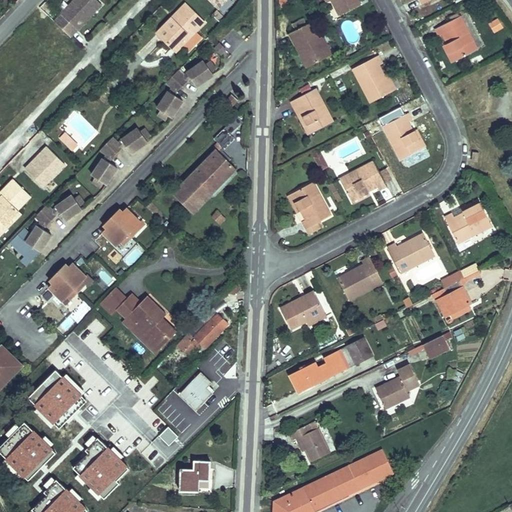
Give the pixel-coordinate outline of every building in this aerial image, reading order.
[(74,0),(54,21),(71,37),(83,24),(81,22),(90,12),(92,15),(102,5),(96,0),(74,0)] [(209,0),(218,8),(226,0),(209,0)] [(332,0),(340,15),(360,4),(357,0),(330,0),(331,0),(332,0)] [(172,18),(175,21),(189,7),(185,4),(172,18)] [(157,33),(172,48),(186,34),(189,38),(195,32),(204,22),(189,7),(175,21),(172,18),(157,33)] [(214,14),(219,19),(222,15),(217,10),(214,14)] [(81,22),(83,24),(92,15),(90,12),(81,22)] [(435,29),(444,46),(447,44),(455,61),(478,50),(460,16),(435,29)] [(491,22),(496,31),(503,27),(498,19),(491,22)] [(307,67),(328,57),(319,38),(318,38),(310,23),(290,33),(307,67)] [(172,48),(176,51),(183,45),(189,51),(201,39),(195,32),(189,38),(186,34),(172,48)] [(322,36),(319,38),(328,57),(332,55),(322,36)] [(215,48),(221,54),(225,50),(219,44),(215,48)] [(447,44),(444,46),(453,63),(455,61),(447,44)] [(115,54),(122,61),(127,56),(120,49),(115,54)] [(371,103),(392,91),(384,75),(379,65),(383,63),(378,55),(353,69),(371,103)] [(172,76),(182,85),(190,77),(196,85),(213,74),(210,70),(205,63),(203,60),(187,72),(184,76),(178,70),(172,76)] [(205,63),(210,70),(215,67),(210,60),(205,63)] [(384,75),(392,91),(396,89),(387,74),(384,75)] [(157,108),(171,117),(182,100),(173,94),(182,85),(172,76),(166,82),(172,88),(169,91),(168,91),(157,108)] [(309,84),(298,88),(301,93),(311,90),(309,84)] [(316,88),(291,101),(295,109),(298,107),(312,133),(333,122),(316,88)] [(225,101),(232,107),(238,100),(231,94),(225,101)] [(298,107),(295,109),(309,135),(312,133),(298,107)] [(158,114),(165,119),(168,115),(161,110),(158,114)] [(383,126),(401,159),(423,148),(414,131),(413,132),(408,122),(412,120),(408,113),(383,126)] [(232,121),(238,127),(243,122),(237,116),(232,121)] [(225,128),(230,134),(238,127),(232,121),(225,128)] [(106,143),(116,153),(125,144),(131,153),(147,141),(145,138),(140,131),(138,128),(121,139),(122,140),(118,143),(112,137),(106,143)] [(140,131),(145,138),(149,135),(144,128),(140,131)] [(219,151),(229,161),(231,159),(223,151),(235,139),(225,128),(214,138),(222,147),(219,151)] [(414,131),(423,148),(426,146),(417,129),(414,131)] [(60,137),(66,143),(71,139),(65,133),(60,137)] [(66,143),(73,150),(78,145),(71,139),(66,143)] [(102,182),(105,184),(117,167),(108,161),(116,153),(106,143),(101,149),(107,155),(103,158),(92,175),(95,177),(102,182)] [(213,193),(236,169),(219,151),(222,147),(218,143),(214,147),(216,150),(192,173),(213,193)] [(65,164),(47,147),(32,162),(42,171),(35,178),(43,186),(65,164)] [(321,154),(319,155),(314,158),(321,170),(327,166),(321,154)] [(386,186),(385,184),(379,172),(373,161),(340,179),(352,201),(369,192),(368,190),(377,186),(379,190),(386,186)] [(25,169),(35,178),(42,171),(32,162),(25,169)] [(379,172),(385,184),(392,180),(386,168),(379,172)] [(173,193),(193,213),(213,193),(192,173),(173,193)] [(92,182),(99,186),(102,182),(95,177),(92,182)] [(0,222),(1,221),(5,225),(11,218),(14,220),(21,213),(17,209),(31,196),(14,180),(6,187),(8,190),(0,198),(0,222)] [(313,182),(290,194),(300,211),(301,210),(306,219),(302,222),(305,229),(306,228),(320,221),(331,215),(313,182)] [(332,183),(328,185),(338,202),(342,199),(332,183)] [(0,193),(0,198),(8,190),(6,187),(0,193)] [(369,192),(352,201),(354,204),(371,195),(369,192)] [(300,211),(290,194),(288,195),(297,212),(300,211)] [(41,211),(51,220),(59,212),(65,220),(82,208),(79,205),(75,198),(72,195),(56,206),(56,207),(53,210),(47,204),(41,211)] [(75,198),(79,205),(84,202),(79,195),(75,198)] [(463,212),(480,203),(479,200),(462,209),(463,212)] [(491,226),(480,203),(463,212),(462,209),(445,217),(458,243),(491,226)] [(103,232),(116,245),(120,242),(124,246),(141,229),(137,225),(140,221),(126,208),(123,212),(120,209),(104,225),(107,228),(103,232)] [(36,249),(40,252),(51,235),(42,229),(51,220),(41,211),(36,216),(42,222),(38,225),(26,243),(29,245),(36,249)] [(212,217),(218,223),(224,217),(218,211),(212,217)] [(0,222),(0,234),(14,220),(11,218),(5,225),(1,221),(0,222)] [(320,221),(306,228),(309,234),(323,227),(320,221)] [(401,273),(435,255),(423,233),(397,247),(395,243),(387,247),(401,273)] [(26,249),(34,254),(36,249),(29,245),(26,249)] [(338,278),(349,300),(383,282),(369,256),(362,261),(364,264),(338,278)] [(73,263),(69,267),(66,264),(50,280),(53,283),(49,287),(63,300),(66,297),(70,301),(87,284),(83,280),(86,276),(73,263)] [(476,263),(461,271),(464,278),(479,270),(476,263)] [(387,269),(392,277),(397,275),(393,266),(387,269)] [(479,270),(464,278),(468,279),(479,274),(479,270)] [(461,271),(455,274),(458,281),(459,280),(464,278),(461,271)] [(442,281),(445,287),(458,281),(455,274),(442,281)] [(459,280),(462,287),(468,279),(464,278),(459,280)] [(227,293),(236,295),(241,289),(242,284),(241,280),(236,284),(227,293)] [(471,303),(462,287),(459,280),(458,281),(445,287),(428,296),(430,299),(433,297),(436,301),(437,301),(445,316),(450,313),(453,318),(471,309),(468,304),(471,303)] [(100,304),(112,315),(118,309),(117,308),(127,298),(116,287),(100,304)] [(306,322),(325,312),(314,291),(280,309),(291,329),(306,321),(306,322)] [(127,298),(137,307),(141,302),(132,293),(127,298)] [(177,331),(163,318),(166,314),(148,296),(141,302),(137,307),(127,298),(117,308),(118,309),(126,318),(134,325),(137,322),(148,332),(145,335),(152,343),(154,341),(161,348),(177,331)] [(409,298),(403,300),(406,307),(412,304),(409,298)] [(213,307),(219,312),(228,305),(223,299),(213,307)] [(213,307),(177,345),(183,351),(195,338),(201,344),(206,348),(229,324),(218,313),(219,312),(213,307)] [(325,312),(306,322),(308,325),(327,316),(325,312)] [(123,321),(155,353),(161,348),(154,341),(152,343),(145,335),(148,332),(137,322),(134,325),(126,318),(123,321)] [(461,329),(454,332),(458,340),(465,337),(461,329)] [(429,358),(449,348),(442,335),(422,344),(429,358)] [(374,355),(365,337),(349,345),(357,363),(374,355)] [(183,351),(189,357),(201,344),(195,338),(183,351)] [(0,385),(15,370),(11,366),(17,359),(1,344),(0,345),(0,385)] [(299,393),(311,386),(309,382),(312,380),(313,382),(322,378),(323,380),(347,368),(341,355),(350,351),(347,346),(343,347),(341,349),(324,357),(326,362),(318,366),(315,361),(289,374),(299,393)] [(341,355),(347,368),(356,364),(350,351),(341,355)] [(11,366),(15,370),(21,364),(17,359),(11,366)] [(376,389),(385,408),(410,396),(407,391),(420,385),(410,364),(398,370),(401,377),(376,389)] [(179,395),(196,410),(212,393),(207,388),(209,386),(212,382),(201,372),(179,395)] [(309,382),(311,386),(323,380),(322,378),(313,382),(312,380),(309,382)] [(292,440),(296,438),(299,437),(305,449),(311,462),(330,453),(315,421),(289,433),(292,440)] [(71,441),(78,447),(88,436),(81,429),(71,441)] [(299,437),(296,438),(302,450),(305,449),(299,437)] [(383,450),(275,501),(274,511),(315,511),(313,511),(394,473),(383,450)] [(181,468),(180,491),(199,492),(199,480),(210,480),(211,461),(194,460),(194,469),(181,468)]
